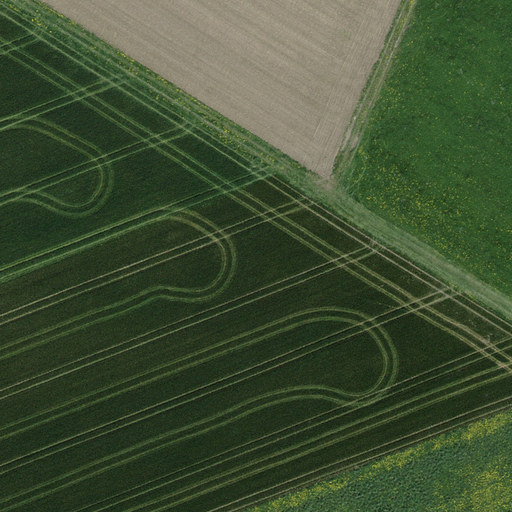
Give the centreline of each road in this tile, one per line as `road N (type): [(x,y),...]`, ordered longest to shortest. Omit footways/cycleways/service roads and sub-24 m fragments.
road 1 (track): [(14,0),(511,307)]
road 2 (track): [(407,0),(330,189)]
